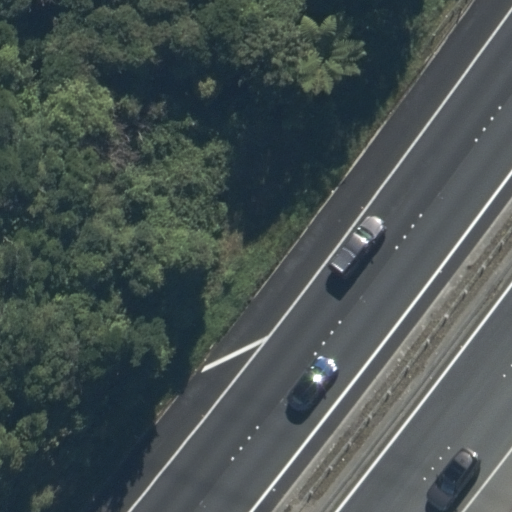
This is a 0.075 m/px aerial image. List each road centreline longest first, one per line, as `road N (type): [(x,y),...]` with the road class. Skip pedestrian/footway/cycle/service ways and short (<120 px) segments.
road 1 (trunk): [(190,511),(511,91)]
road 2 (trunk): [(511,363),(397,511)]
